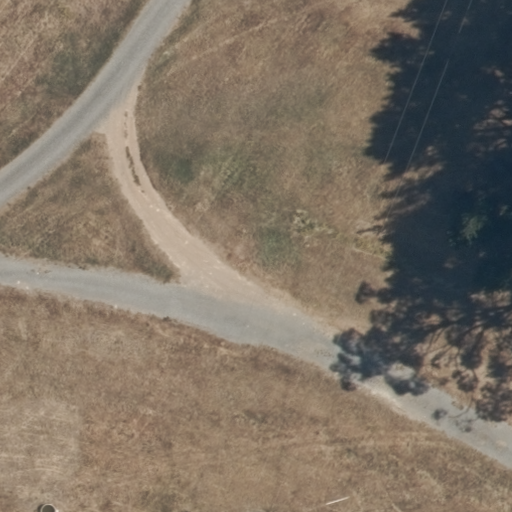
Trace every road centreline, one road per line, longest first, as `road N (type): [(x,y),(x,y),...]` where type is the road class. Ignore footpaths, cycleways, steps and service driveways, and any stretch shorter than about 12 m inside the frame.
road 1 (unknown): [(0,308),(221,353),(511,479)]
road 2 (unknown): [(185,0),(62,160),(0,215)]
